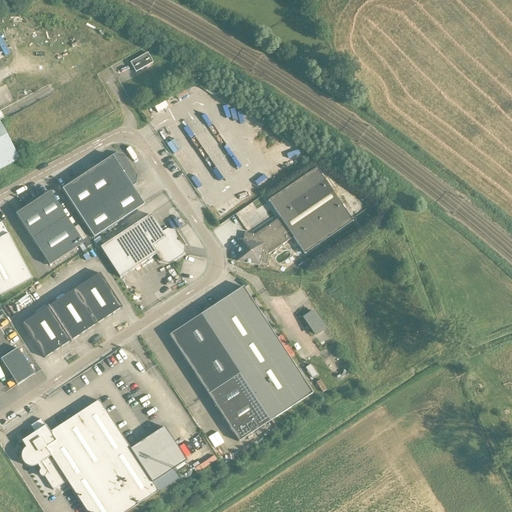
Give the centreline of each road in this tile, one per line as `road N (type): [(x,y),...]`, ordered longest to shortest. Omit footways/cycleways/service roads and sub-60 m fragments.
road 1 (unclassified): [(0,196),(113,134),(135,135),(218,256),(209,277),(0,414)]
road 2 (unknown): [(91,383),(123,365),(151,390),(161,410),(146,425),(128,422),(109,402)]
road 3 (unknown): [(143,322),(225,452)]
